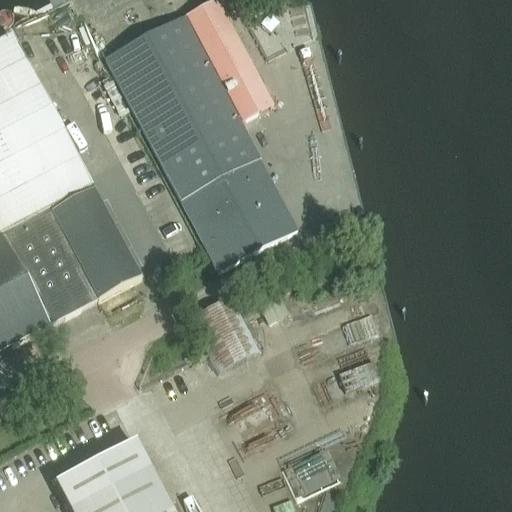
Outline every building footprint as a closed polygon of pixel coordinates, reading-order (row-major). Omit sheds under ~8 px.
[(217,5),(184,23),(240,129),(273,112),(217,5)] [(184,23),(105,65),(218,278),(297,236),(240,129),(184,23)] [(11,41),(0,47),(0,359),(140,285),(11,41)] [(289,320),(273,291),(253,302),(268,331),(289,320)] [(190,324),(207,359),(217,378),(260,356),(232,302),(190,324)] [(167,511),(134,448),(54,490),(65,511),(167,511)]
